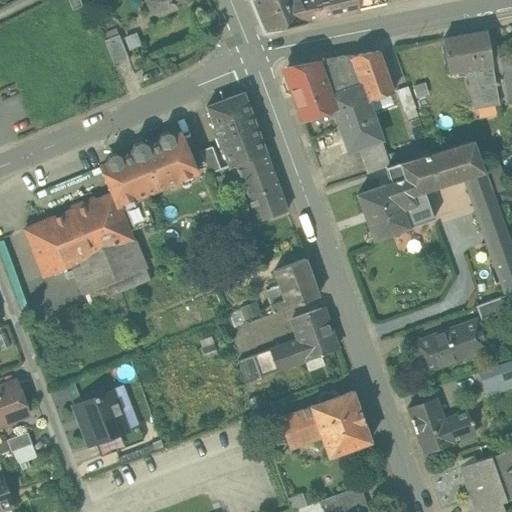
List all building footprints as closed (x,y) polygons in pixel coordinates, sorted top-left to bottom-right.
[(82,0),(68,0),(71,9),(84,5),(82,0)] [(148,0),(152,10),(159,13),(176,7),(174,2),(179,0),(148,0)] [(253,0),(266,31),(308,21),(299,0),(253,0)] [(299,0),(308,21),(386,4),(385,0),(299,0)] [(486,31),(443,39),(449,72),(463,70),(466,89),(469,88),(472,107),(498,102),(495,85),(498,84),(497,81),(495,82),(486,31)] [(120,34),(105,40),(115,66),(130,60),(120,34)] [(379,51),(350,56),(364,97),(366,102),(367,101),(393,92),(379,51)] [(511,55),(498,58),(506,102),(511,101),(511,55)] [(350,56),(318,62),(335,107),(343,105),(364,97),(350,56)] [(318,62),(283,68),(302,119),(335,107),(318,62)] [(408,86),(397,90),(405,112),(416,108),(408,86)] [(243,92),(207,106),(218,136),(216,137),(219,147),(221,146),(228,165),(235,163),(266,152),(243,92)] [(364,97),(343,105),(358,147),(379,139),(380,139),(367,101),(366,102),(364,97)] [(167,131),(160,134),(158,139),(159,142),(149,146),(148,143),(141,140),(133,143),(130,151),(131,153),(121,157),(120,155),(115,152),(108,155),(106,161),(107,163),(102,165),(102,167),(113,192),(118,204),(142,195),(194,173),(194,172),(178,134),(174,136),(172,133),(167,131)] [(379,139),(358,147),(367,173),(386,167),(388,166),(379,139)] [(388,166),(386,167),(390,183),(393,182),(410,227),(433,219),(427,200),(421,202),(418,193),(464,178),(505,296),(511,294),(511,293),(511,248),(483,166),(473,140),(388,166)] [(212,146),(200,150),(208,172),(220,168),(212,146)] [(266,152),(235,163),(257,223),(288,211),(266,152)] [(390,183),(357,195),(373,240),(410,227),(393,182),(390,183)] [(111,193),(24,229),(43,276),(72,264),(132,239),(129,231),(118,204),(113,192),(111,192),(111,193)] [(142,195),(118,204),(129,231),(153,222),(142,195)] [(145,269),(132,239),(72,264),(85,294),(145,269)] [(305,258),(274,269),(284,299),(287,308),(318,296),(305,258)] [(149,280),(145,269),(85,294),(89,305),(149,280)] [(505,296),(476,306),(482,320),(511,309),(511,296),(511,294),(505,296)] [(269,297),(236,310),(242,326),(287,308),(284,299),(272,304),(269,297)] [(299,339),(279,346),(278,346),(269,349),(277,371),(283,369),(283,368),(337,348),(336,347),(322,309),(323,308),(322,307),(291,319),(292,320),(299,339)] [(477,319),(413,343),(424,373),(426,372),(425,370),(447,362),(448,364),(488,349),(477,319)] [(269,349),(238,361),(246,382),(277,371),(269,349)] [(511,361),(480,373),(485,387),(506,380),(509,388),(511,386),(511,361)] [(0,387),(0,422),(0,423),(5,425),(12,422),(14,418),(28,412),(17,382),(0,387)] [(115,414),(107,394),(111,392),(110,390),(74,404),(90,445),(95,443),(126,431),(126,430),(119,412),(115,414)] [(349,392),(332,398),(329,399),(329,400),(280,417),(291,446),(321,435),(327,453),(328,456),(331,455),(367,442),(370,441),(369,438),(368,438),(363,422),(364,422),(359,409),(358,410),(352,393),(353,393),(352,390),(349,391),(349,392)] [(467,411),(444,419),(436,398),(407,408),(407,409),(408,409),(424,452),(423,452),(424,453),(452,443),(452,442),(475,434),(471,424),(473,423),(472,420),(470,420),(467,411)] [(126,431),(95,443),(100,456),(143,440),(138,426),(126,430),(126,431)] [(27,431),(7,439),(11,451),(32,444),(27,431)] [(511,448),(460,467),(475,508),(500,499),(501,502),(511,498),(511,448)] [(0,510),(12,505),(13,506),(14,506),(2,473),(0,473),(0,510)] [(361,485),(334,495),(340,510),(366,501),(361,485)] [(334,495),(319,500),(323,511),(340,511),(340,510),(334,495)] [(500,499),(475,508),(476,511),(504,511),(501,502),(500,499)]
